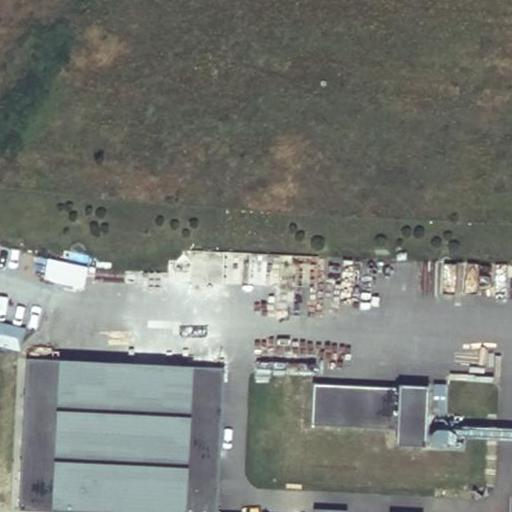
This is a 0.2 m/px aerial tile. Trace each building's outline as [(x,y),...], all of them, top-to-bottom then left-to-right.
[(251,255),(250,284),(273,285),(273,256),(251,255)] [(81,289),(86,268),(46,260),(42,282),(81,289)] [(87,270),(87,277),(191,282),(191,275),(87,270)] [(346,511),(313,510),(312,511),(216,511),(223,369),(26,359),(18,511),(28,511),(346,511)] [(427,389),(312,383),(310,426),(398,430),(397,444),(424,445),(427,389)]
